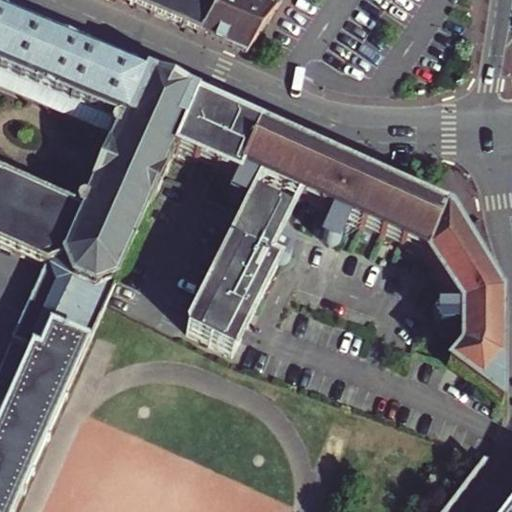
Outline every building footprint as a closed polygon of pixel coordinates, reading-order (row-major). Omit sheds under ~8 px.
[(135,0),(132,6),(245,55),(247,54),(282,0),(135,0)] [(0,511),(12,511),(141,224),(173,151),(196,100),(54,39),(0,16),(0,248),(44,269),(11,342),(12,343),(30,351),(0,418),(0,511)] [(450,215),(380,183),(272,134),(196,100),(173,151),(239,180),(241,176),(261,186),(186,336),(231,359),(276,268),(268,264),(298,203),(320,213),(423,260),(458,312),(458,352),(446,369),(501,408),(500,302),(450,215)] [(276,268),(292,238),(320,213),(298,203),(268,264),(276,268)] [(0,418),(30,351),(12,343),(0,370),(0,418)]
